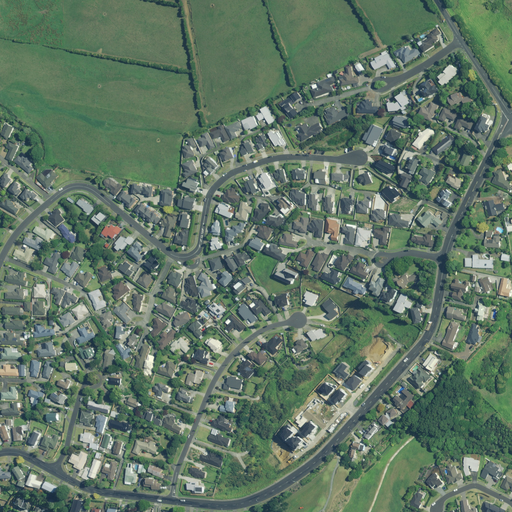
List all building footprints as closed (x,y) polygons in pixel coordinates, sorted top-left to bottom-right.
[(435,34),(433,32),(428,35),(430,38),(423,42),(424,44),(421,46),(425,52),(434,45),(433,43),(434,42),(435,43),(438,41),(437,41),(439,39),(438,38),(439,37),(438,36),(440,34),(437,29),(434,31),(435,34)] [(402,59),(402,58),(405,63),(414,58),(415,59),(419,57),(418,55),(420,53),(416,47),(411,50),(408,46),(405,49),(404,47),(403,47),(403,46),(400,48),(401,49),(395,52),(398,56),(400,55),(402,59)] [(376,58),(377,60),(372,62),(376,69),(387,63),(390,69),(396,66),(389,53),(384,55),(384,54),(376,58)] [(449,81),(453,77),(454,75),(454,76),(458,73),(457,72),(459,70),(457,67),(456,68),(452,65),(448,69),(446,71),(446,72),(444,74),(443,73),(439,77),(442,80),(440,81),(444,85),(446,83),(447,84),(449,82),(449,81)] [(342,85),(354,83),(354,87),(359,86),(359,83),(360,83),(359,77),(354,77),(352,66),(347,66),(348,73),(345,74),(344,75),(341,75),(342,85)] [(331,86),(331,85),(336,82),(336,81),(336,80),(335,78),(334,76),(317,83),(318,87),(313,90),(316,98),(334,91),(332,86),(331,86)] [(430,78),(430,77),(427,79),(428,81),(422,85),(425,89),(423,90),(424,91),(422,93),(424,96),(426,94),(427,96),(429,95),(430,97),(439,90),(431,78),(431,77),(430,78)] [(299,91),(281,104),(282,106),(283,106),(286,109),(287,108),(289,112),(287,114),(291,119),(298,114),(295,109),(296,109),(294,106),(293,107),(292,105),(303,97),(299,91)] [(462,92),(461,92),(460,91),(449,96),(453,105),(458,103),(458,104),(460,103),(460,102),(463,101),(465,104),(473,101),(471,95),(464,98),(462,92)] [(397,97),(400,101),(397,103),(395,102),(390,103),(390,111),(397,111),(398,112),(399,111),(398,110),(401,108),(403,111),(402,112),(404,114),(406,113),(404,110),(406,108),(405,106),(410,102),(403,93),(397,97)] [(363,103),(361,105),(361,108),(359,108),(359,112),(378,113),(378,106),(373,106),(373,101),(370,101),(370,99),(366,99),(366,101),(363,101),(363,103)] [(425,118),(430,120),(432,116),(433,116),(438,106),(431,103),(429,107),(426,109),(423,107),(419,114),(425,117),(425,118)] [(260,109),(262,112),(256,115),(259,121),(265,117),(269,124),(274,121),(266,106),(260,109)] [(327,110),(329,113),(327,114),(329,117),(327,118),(328,119),(327,120),(330,125),(349,114),(346,109),(339,112),(338,109),(337,110),(335,107),(331,109),(331,108),(327,110)] [(440,119),(445,121),(447,117),(454,120),(458,113),(445,107),(440,119)] [(488,115),(485,113),(477,129),(480,130),(480,131),(481,131),(481,132),(482,132),(483,132),(483,131),(484,131),(486,132),(487,130),(488,130),(491,125),(487,123),(491,117),(490,116),(490,115),(489,115),(488,115)] [(461,130),(463,126),(470,129),(474,120),(461,114),(455,127),(461,130)] [(253,115),(249,117),(248,116),(245,118),(245,119),(242,121),(246,130),(250,128),(251,129),(258,126),(253,115)] [(402,116),(401,118),(397,116),(395,120),(396,121),(395,123),(406,128),(406,127),(408,128),(412,121),(402,116)] [(239,121),(237,122),(237,121),(233,123),(233,124),(226,127),(231,139),(237,137),(235,132),(240,130),(239,129),(242,127),(239,121)] [(9,140),(15,127),(7,123),(1,134),(6,136),(5,138),(9,140)] [(312,126),(308,126),(307,123),(304,124),(305,125),(303,126),(299,128),(301,132),(297,134),(301,141),(314,134),(315,137),(323,132),(322,129),(322,128),(319,123),(312,126)] [(378,141),(383,129),(372,124),(368,133),(367,132),(364,139),(368,141),(368,142),(373,145),(376,140),(378,141)] [(221,138),(222,137),(224,142),(230,139),(223,125),(219,127),(219,129),(211,133),(214,139),(220,136),(221,138)] [(420,134),(420,136),(414,144),(414,145),(412,148),(416,151),(418,148),(420,149),(428,138),(435,133),(430,127),(423,132),(421,132),(420,134)] [(287,144),(283,138),(282,139),(281,137),(280,138),(278,133),(278,132),(279,131),(277,128),(269,132),(277,146),(280,144),(281,146),(283,144),(284,145),(287,144)] [(402,133),(396,131),(396,130),(392,128),(387,138),(392,141),(394,143),(399,140),(400,139),(401,139),(401,138),(402,138),(402,137),(402,136),(402,135),(402,134),(402,133)] [(203,134),(204,137),(199,139),(202,147),(207,144),(210,150),(215,147),(208,132),(203,134)] [(260,151),(266,148),(268,147),(264,136),(263,133),(258,135),(259,137),(255,139),(260,151)] [(436,143),(438,144),(433,149),(438,154),(455,140),(451,134),(440,143),(438,141),(436,143)] [(188,139),(190,145),(189,146),(189,145),(185,146),(186,149),(184,149),(186,158),(194,156),(192,147),(196,146),(194,138),(188,139)] [(20,146),(10,141),(7,147),(11,149),(7,158),(12,161),(20,146)] [(246,144),(248,148),(246,149),(244,146),(243,147),(244,148),(242,149),(243,151),(242,151),(244,156),(255,152),(251,142),(246,144)] [(225,151),(221,152),(225,162),(236,158),(231,146),(224,149),(225,151)] [(474,153),(467,150),(461,164),(468,167),(474,153)] [(19,155),(14,161),(29,174),(34,168),(30,165),(32,163),(29,161),(29,160),(30,160),(30,159),(29,159),(29,158),(28,158),(28,157),(27,157),(26,158),(23,156),(22,158),(19,155)] [(206,159),(208,160),(205,163),(206,164),(204,166),(208,171),(207,172),(210,175),(215,170),(213,168),(214,167),(216,169),(220,166),(211,157),(210,156),(206,159)] [(414,174),(421,159),(415,156),(415,157),(413,156),(412,158),(413,159),(411,162),(412,162),(410,168),(412,169),(410,172),(414,174)] [(183,164),(186,172),(184,173),(186,177),(198,172),(193,160),(183,164)] [(431,169),(430,170),(426,167),(421,173),(425,176),(422,180),(428,184),(436,173),(431,169)] [(278,181),(282,180),(283,183),(287,182),(285,169),(279,170),(280,173),(276,173),(278,181)] [(327,172),(323,171),(323,169),(320,169),(320,171),(316,171),(316,179),(320,179),(320,184),(327,184),(327,172)] [(510,183),(510,182),(507,180),(506,179),(509,178),(507,175),(505,175),(502,169),(495,172),(497,176),(496,177),(493,182),(509,190),(511,183),(510,183)] [(42,173),(37,177),(47,189),(52,184),(51,183),(58,176),(53,170),(45,177),(42,173)] [(293,171),(293,176),(293,180),(304,180),(304,172),(300,171),(300,170),(296,170),(296,171),(293,171)] [(2,185),(6,187),(12,179),(9,176),(10,175),(6,172),(0,180),(4,183),(2,185)] [(364,175),(362,175),(362,176),(359,177),(361,183),(364,182),(365,185),(373,182),(369,172),(364,174),(364,175)] [(271,185),(272,184),(268,177),(269,176),(267,173),(264,175),(263,175),(263,176),(262,177),(262,178),(259,180),(262,185),(263,184),(266,190),(272,186),(271,185)] [(448,182),(453,185),(452,185),(458,189),(461,185),(460,184),(463,180),(458,177),(457,179),(452,176),(448,182)] [(190,179),(189,183),(186,182),(185,186),(192,189),(192,190),(197,192),(200,184),(199,183),(199,181),(191,177),(190,179)] [(247,184),(250,192),(253,191),(254,194),(258,192),(258,191),(260,190),(259,188),(257,189),(255,184),(257,183),(255,178),(249,180),(250,181),(248,182),(248,183),(247,184)] [(116,196),(124,186),(120,183),(119,184),(113,179),(111,180),(110,179),(108,179),(106,180),(106,183),(107,184),(106,185),(109,188),(110,187),(113,189),(111,192),(116,196)] [(16,182),(10,189),(18,197),(23,191),(19,189),(21,187),(19,186),(20,185),(16,182)] [(144,186),(140,185),(140,184),(136,183),(134,193),(138,194),(139,192),(143,193),(144,186)] [(155,187),(151,186),(151,187),(147,187),(146,194),(149,194),(149,196),(154,197),(155,187)] [(235,192),(237,189),(233,187),(232,190),(229,189),(226,194),(223,199),(231,204),(232,202),(238,205),(241,197),(238,196),(238,195),(236,194),(237,193),(235,192)] [(28,189),(22,196),(27,201),(30,197),(33,200),(38,195),(32,190),(31,191),(28,189)] [(302,192),(300,192),(300,190),(296,190),(296,189),(292,189),(292,198),(294,198),(294,201),(297,201),(297,203),(301,203),(301,205),(306,205),(306,199),(306,193),(302,193),(302,192)] [(450,195),(452,193),(447,189),(445,191),(444,190),(441,193),(445,196),(443,199),(440,197),(438,199),(442,203),(443,202),(444,203),(448,207),(452,203),(447,199),(451,195),(450,195)] [(127,196),(129,193),(126,190),(119,198),(122,201),(124,200),(129,204),(128,205),(131,208),(138,201),(134,198),(132,200),(127,196)] [(173,206),(173,203),(174,204),(174,200),(172,200),(172,198),(175,198),(175,196),(170,196),(170,195),(174,195),(174,190),(167,190),(164,190),(164,194),(165,194),(165,201),(163,201),(163,205),(173,206)] [(318,194),(312,194),(312,195),(311,195),(310,200),(310,201),(309,203),(310,203),(310,208),(313,208),(312,210),(319,211),(319,205),(318,205),(319,196),(318,196),(318,194)] [(350,197),(350,195),(343,195),(343,200),(342,200),(342,208),(343,208),(345,208),(345,211),(350,211),(350,208),(350,197)] [(179,206),(194,209),(196,198),(187,196),(186,200),(181,199),(179,206)] [(94,209),(82,197),(78,202),(85,209),(84,210),(87,213),(89,215),(94,209)] [(282,210),(285,214),(291,209),(291,210),(294,207),(285,197),(283,199),(282,198),(280,201),(282,203),(280,205),(283,209),(282,210)] [(333,199),(333,197),(327,197),(326,202),(325,202),(325,210),(327,210),(328,210),(328,213),(333,213),(334,210),(334,199),(333,199)] [(3,201),(1,205),(16,214),(20,209),(15,206),(16,205),(14,204),(14,203),(8,199),(5,202),(3,201)] [(247,202),(245,202),(245,201),(242,200),(240,212),(238,212),(237,218),(239,218),(239,219),(246,221),(248,213),(251,213),(252,207),(247,206),(247,205),(246,204),(247,202)] [(368,201),(363,201),(363,204),(359,204),(358,212),(368,213),(368,208),(370,208),(371,202),(370,202),(370,200),(368,200),(368,201)] [(505,211),(505,209),(506,209),(505,203),(496,205),(495,200),(483,202),(484,207),(486,206),(487,210),(488,209),(490,216),(498,215),(497,211),(502,210),(502,212),(505,211)] [(263,202),(262,206),(261,209),(257,208),(255,217),(253,216),(252,221),(258,222),(271,212),(271,206),(270,206),(270,204),(263,202)] [(153,210),(150,207),(149,208),(147,206),(148,205),(144,203),(137,211),(140,213),(141,212),(144,214),(143,215),(146,218),(147,217),(150,219),(149,220),(152,223),(153,222),(156,224),(161,219),(158,216),(159,215),(155,212),(154,213),(152,211),(153,210)] [(233,213),(229,211),(230,208),(221,203),(219,208),(218,207),(216,212),(220,214),(221,213),(231,218),(233,213)] [(54,212),(49,217),(56,227),(65,219),(60,213),(62,212),(59,208),(54,212)] [(427,227),(431,223),(435,223),(439,227),(443,222),(438,216),(437,217),(431,211),(427,214),(428,215),(425,217),(423,216),(420,219),(421,221),(427,227)] [(97,214),(93,219),(101,225),(108,216),(102,212),(99,216),(97,214)] [(180,220),(184,221),(183,227),(189,228),(191,219),(189,219),(190,215),(185,214),(181,213),(180,220)] [(166,230),(165,235),(171,237),(177,217),(171,215),(171,216),(168,216),(167,219),(164,218),(163,220),(162,220),(160,226),(165,227),(166,226),(167,227),(166,230)] [(279,227),(282,224),(284,226),(287,224),(285,221),(287,220),(283,215),(282,216),(280,215),(278,217),(270,215),(268,224),(276,227),(279,227)] [(300,230),(302,231),(302,232),(308,233),(310,218),(303,217),(303,222),(296,221),(295,229),(300,230)] [(332,233),(334,233),(332,240),(338,241),(338,238),(339,238),(340,235),(339,235),(339,231),(340,231),(341,229),(340,229),(341,224),(338,224),(339,220),(329,218),(326,232),(331,233),(332,233)] [(326,220),(320,219),(319,220),(315,220),(315,222),(313,222),(313,225),(310,225),(309,230),(313,231),(313,232),(316,232),(317,232),(316,237),(323,238),(326,220)] [(221,228),(221,226),(220,226),(220,220),(216,220),(216,222),(215,222),(215,225),(214,225),(214,233),(221,233),(222,233),(222,228),(221,228)] [(241,222),(240,225),(234,226),(234,229),(226,230),(227,236),(228,242),(234,241),(233,239),(234,239),(234,236),(237,235),(237,233),(243,232),(243,229),(245,224),(241,222)] [(77,239),(64,224),(60,228),(63,231),(62,232),(72,244),(77,239)] [(111,227),(108,225),(102,233),(107,237),(108,234),(114,238),(117,234),(118,235),(122,229),(117,226),(114,224),(111,227)] [(38,225),(34,231),(48,241),(51,237),(53,238),(55,234),(54,233),(55,232),(49,227),(46,231),(38,225)] [(355,245),(357,226),(345,225),(345,227),(344,226),(343,233),(347,233),(347,234),(348,234),(348,237),(346,237),(346,244),(355,245)] [(273,229),(269,227),(268,228),(265,226),(264,227),(261,226),(259,230),(261,231),(258,235),(267,240),(273,229)] [(375,234),(377,234),(376,237),(379,238),(379,239),(382,239),(381,244),(388,245),(388,236),(390,236),(391,228),(385,227),(385,231),(376,230),(375,234)] [(363,246),(364,241),(366,241),(366,240),(369,241),(369,237),(371,238),(372,234),(371,234),(371,231),(364,230),(365,228),(359,228),(357,245),(363,246)] [(175,243),(180,244),(182,245),(182,244),(188,245),(190,230),(185,229),(185,232),(182,231),(181,236),(176,235),(175,243)] [(487,239),(486,239),(486,247),(501,248),(501,236),(495,236),(495,239),(491,239),(491,237),(492,237),(493,234),(494,234),(494,231),(487,231),(487,239)] [(298,242),(292,241),(294,235),(285,233),(284,239),(282,238),(280,244),(297,248),(298,242)] [(422,245),(422,244),(424,244),(424,245),(428,245),(428,246),(434,247),(434,240),(432,240),(433,235),(427,234),(427,237),(425,237),(417,236),(417,237),(414,237),(414,241),(416,241),(416,243),(418,243),(418,244),(422,245)] [(125,238),(121,235),(114,243),(114,246),(120,251),(122,248),(124,250),(129,243),(131,245),(135,240),(130,236),(128,238),(126,237),(125,238)] [(27,236),(24,242),(40,250),(45,240),(37,237),(36,240),(27,236)] [(221,241),(219,242),(218,237),(212,239),(214,245),(215,245),(215,246),(213,247),(214,250),(219,249),(220,249),(224,248),(221,241)] [(254,241),(251,245),(261,251),(265,244),(261,242),(262,240),(257,237),(256,239),(254,241)] [(145,251),(142,251),(144,249),(143,248),(144,247),(138,242),(134,245),(136,247),(136,248),(133,246),(129,251),(140,261),(144,257),(143,256),(145,256),(145,251)] [(288,255),(283,253),(284,251),(280,249),(280,247),(275,245),(275,246),(272,245),(271,248),(269,247),(266,252),(269,253),(268,253),(284,261),(288,255)] [(82,261),(87,249),(78,246),(76,251),(74,251),(71,257),(82,261)] [(19,257),(18,259),(28,263),(33,252),(33,251),(32,250),(32,249),(31,249),(30,249),(30,248),(29,248),(28,248),(28,249),(27,249),(26,249),(26,250),(25,252),(17,249),(14,255),(19,257)] [(298,260),(303,262),(302,265),(308,268),(315,252),(309,250),(307,254),(302,252),(298,260)] [(57,266),(62,255),(56,252),(53,258),(48,256),(45,263),(51,266),(49,271),(56,274),(59,267),(57,266)] [(236,255),(237,256),(236,257),(242,267),(247,264),(246,261),(253,258),(251,254),(248,255),(247,252),(243,254),(242,254),(241,253),(236,255)] [(314,265),(317,266),(315,269),(321,272),(326,261),(327,261),(330,255),(324,252),(323,254),(320,252),(314,265)] [(147,264),(154,270),(161,265),(163,262),(155,254),(153,256),(150,259),(150,260),(147,264)] [(345,271),(350,262),(352,262),(355,257),(350,254),(348,257),(344,255),(342,257),(341,256),(336,264),(339,265),(338,267),(345,271)] [(474,255),(474,261),(473,261),(473,258),(466,258),(466,267),(473,267),(473,264),(474,264),(474,267),(494,268),(494,257),(491,257),(491,260),(479,259),(480,255),(474,255)] [(227,258),(228,259),(228,260),(230,264),(233,269),(235,272),(241,269),(233,256),(232,257),(231,256),(227,258)] [(223,268),(220,257),(210,260),(213,271),(223,268)] [(72,277),(80,265),(75,261),(72,266),(67,262),(62,269),(67,273),(67,274),(72,277)] [(122,263),(117,269),(129,277),(133,271),(129,268),(131,265),(126,261),(124,265),(122,263)] [(370,274),(365,271),(367,268),(365,268),(367,265),(360,262),(357,267),(355,266),(352,272),(365,279),(364,280),(366,281),(367,280),(370,274)] [(101,271),(98,272),(102,282),(113,278),(111,272),(109,272),(107,265),(100,268),(101,271)] [(276,272),(274,277),(290,284),(293,278),(295,279),(297,274),(285,269),(283,274),(276,272)] [(337,285),(339,281),(340,282),(342,278),(339,277),(341,272),(334,269),(332,274),(330,273),(329,274),(326,272),(323,278),(337,285)] [(226,286),(234,277),(226,270),(222,275),(224,276),(220,281),(226,286)] [(85,287),(93,274),(88,271),(85,276),(80,272),(75,279),(81,282),(80,284),(85,287)] [(179,272),(178,274),(173,271),(169,278),(171,279),(169,283),(178,287),(182,279),(181,279),(183,274),(179,272)] [(8,275),(7,281),(27,285),(27,281),(24,280),(26,273),(21,272),(21,274),(18,274),(18,276),(14,275),(13,276),(8,275)] [(138,281),(147,288),(154,277),(146,272),(143,277),(141,276),(138,281)] [(210,290),(211,290),(211,291),(213,290),(213,289),(214,289),(213,288),(216,288),(215,283),(211,284),(209,277),(207,276),(208,275),(202,272),(199,278),(204,281),(201,285),(198,286),(200,292),(201,292),(203,298),(211,295),(210,290)] [(403,277),(401,278),(401,279),(400,279),(399,277),(394,279),(396,283),(400,281),(400,282),(402,286),(403,286),(404,289),(408,287),(408,286),(409,285),(408,283),(419,278),(417,274),(409,278),(408,274),(403,277)] [(194,295),(194,297),(199,296),(193,276),(187,278),(188,282),(186,283),(187,284),(186,285),(188,291),(189,291),(190,294),(191,294),(192,296),(194,295)] [(249,276),(245,280),(243,278),(241,280),(239,278),(236,281),(238,284),(236,286),(238,288),(235,290),(239,294),(249,285),(248,284),(253,281),(249,276)] [(486,293),(488,292),(488,293),(490,293),(489,292),(492,291),(489,285),(492,283),(489,276),(484,279),(483,278),(481,279),(481,280),(480,280),(486,293)] [(359,294),(360,293),(364,295),(367,289),(362,286),(363,285),(353,281),(354,279),(349,277),(345,286),(349,288),(349,287),(355,291),(354,292),(359,294)] [(370,289),(375,291),(374,294),(379,297),(386,280),(380,277),(377,283),(373,281),(370,288),(371,289),(370,289)] [(504,299),(505,295),(511,296),(511,289),(508,288),(509,284),(508,284),(509,279),(503,277),(499,294),(500,294),(499,298),(504,299)] [(454,288),(456,289),(456,292),(455,292),(451,292),(451,297),(454,298),(454,299),(463,300),(465,290),(469,291),(471,282),(466,282),(466,284),(460,283),(460,280),(460,279),(457,279),(456,280),(455,280),(454,288)] [(113,295),(117,300),(131,290),(128,285),(126,286),(122,281),(113,287),(115,290),(114,291),(115,293),(113,295)] [(37,287),(35,287),(34,297),(46,298),(46,291),(45,291),(45,284),(38,284),(37,287)] [(169,286),(168,288),(166,291),(166,290),(162,296),(176,304),(178,298),(174,296),(177,290),(169,286)] [(60,305),(66,291),(58,288),(54,287),(52,293),(56,294),(54,299),(57,300),(56,303),(60,305)] [(6,292),(6,298),(24,299),(24,289),(17,288),(17,291),(13,291),(13,292),(6,292)] [(100,289),(90,293),(92,299),(93,299),(94,303),(93,303),(96,310),(107,307),(104,299),(100,300),(99,297),(102,295),(100,289)] [(394,289),(392,294),(389,293),(384,291),(383,294),(382,294),(380,299),(384,301),(385,299),(389,301),(387,304),(392,306),(399,291),(394,289)] [(75,295),(67,291),(61,306),(65,308),(67,304),(70,305),(70,303),(74,305),(74,303),(76,304),(78,297),(75,296),(75,295)] [(308,300),(307,303),(314,306),(318,295),(307,291),(305,296),(306,296),(305,299),(308,300)] [(142,300),(143,300),(144,296),(142,295),(135,293),(134,297),(133,297),(132,302),(134,303),(134,305),(135,305),(134,310),(141,311),(143,302),(142,302),(142,300)] [(289,305),(287,296),(289,295),(288,293),(276,296),(278,304),(280,304),(281,307),(289,305)] [(412,302),(407,300),(409,296),(403,293),(398,302),(399,302),(396,310),(403,314),(406,307),(410,308),(412,302)] [(193,312),(194,312),(196,313),(198,309),(197,309),(198,306),(196,305),(198,301),(192,298),(190,302),(188,301),(187,303),(184,301),(181,306),(193,312)] [(321,304),(329,313),(326,315),(330,320),(337,314),(333,310),(336,307),(328,298),(321,304)] [(267,307),(260,299),(258,301),(256,299),(253,302),(255,305),(251,308),(257,315),(262,311),(267,316),(271,312),(267,307)] [(489,308),(486,307),(487,301),(479,300),(478,308),(477,308),(476,312),(478,313),(477,315),(479,315),(478,320),(484,321),(486,313),(488,313),(488,312),(489,312),(489,308)] [(37,304),(34,304),(34,314),(45,314),(45,308),(44,308),(44,301),(37,301),(37,304)] [(81,305),(73,310),(79,319),(84,316),(84,315),(89,312),(83,301),(80,303),(81,305)] [(176,309),(172,307),(173,306),(167,303),(166,304),(163,302),(162,305),(161,304),(161,305),(160,304),(157,310),(171,318),(176,309)] [(218,304),(216,302),(211,307),(213,309),(210,312),(215,316),(218,313),(220,315),(225,309),(219,303),(218,304)] [(118,305),(113,311),(126,324),(131,320),(126,314),(131,309),(125,303),(120,307),(118,305)] [(247,320),(249,318),(253,323),(258,319),(244,303),(240,306),(241,307),(239,309),(241,311),(240,312),(247,320)] [(454,320),(454,318),(467,321),(468,316),(463,315),(464,313),(466,313),(467,310),(451,307),(450,306),(449,310),(450,310),(448,318),(454,320)] [(22,307),(4,307),(4,314),(21,315),(21,312),(25,313),(25,309),(21,309),(22,307)] [(414,325),(420,323),(421,322),(418,308),(411,309),(414,325)] [(110,310),(100,316),(106,328),(113,325),(110,320),(115,317),(110,310)] [(188,311),(175,317),(176,319),(175,320),(176,321),(175,321),(177,327),(192,321),(188,311)] [(63,319),(60,320),(64,327),(70,324),(70,325),(76,321),(70,312),(62,317),(63,319)] [(229,318),(229,319),(226,322),(229,324),(228,324),(229,325),(226,328),(227,329),(226,330),(228,332),(229,331),(230,332),(235,327),(236,329),(237,328),(241,332),(245,327),(232,314),(229,318)] [(167,325),(164,322),(163,323),(158,318),(157,317),(155,318),(155,321),(154,320),(151,323),(153,325),(153,326),(155,328),(150,333),(154,337),(167,325)] [(7,322),(6,329),(26,329),(26,324),(23,324),(23,321),(13,320),(13,322),(7,322)] [(191,327),(195,331),(195,330),(196,331),(195,332),(196,333),(195,334),(199,338),(204,333),(201,331),(202,329),(201,328),(204,325),(198,320),(191,327)] [(455,349),(456,347),(457,347),(459,343),(457,342),(458,341),(455,341),(461,325),(453,322),(446,339),(444,345),(455,349)] [(480,329),(477,328),(478,325),(474,323),(466,342),(472,344),(473,343),(477,345),(479,342),(482,343),(483,339),(480,338),(480,329)] [(34,332),(35,338),(55,335),(54,329),(49,330),(49,329),(45,329),(45,326),(42,326),(41,324),(36,324),(37,332),(34,332)] [(78,339),(80,344),(96,336),(94,332),(90,334),(86,326),(80,329),(83,336),(78,339)] [(315,329),(314,330),(314,329),(308,332),(313,341),(318,339),(322,337),(322,338),(325,336),(321,328),(316,331),(315,329)] [(173,329),(168,334),(165,331),(161,335),(163,338),(159,342),(161,344),(159,346),(162,350),(178,333),(173,329)] [(1,337),(1,344),(24,345),(25,338),(21,338),(21,337),(15,337),(15,333),(6,333),(6,337),(1,337)] [(130,340),(131,340),(128,344),(131,346),(130,347),(133,349),(137,343),(139,341),(137,339),(139,337),(135,333),(130,340)] [(186,338),(184,340),(181,337),(178,340),(177,340),(171,345),(173,347),(171,349),(174,353),(180,347),(186,353),(191,348),(190,346),(189,347),(187,345),(190,342),(186,338)] [(215,338),(214,339),(212,337),(210,340),(209,339),(206,342),(210,345),(213,347),(211,349),(215,352),(218,349),(219,350),(222,346),(221,345),(223,343),(218,340),(215,338)] [(274,337),(269,343),(267,341),(263,346),(267,350),(268,349),(273,354),(278,350),(276,348),(283,340),(280,337),(277,340),(274,337)] [(293,353),(298,353),(305,350),(304,348),(308,346),(304,338),(299,341),(299,342),(297,343),(299,345),(295,347),(295,348),(293,349),(293,353)] [(53,351),(53,342),(47,342),(47,348),(39,349),(39,356),(55,356),(55,351),(53,351)] [(120,343),(115,346),(124,360),(130,356),(129,355),(131,354),(127,347),(124,349),(120,343)] [(134,365),(137,365),(136,368),(141,369),(149,347),(143,345),(139,355),(138,355),(137,355),(136,355),(136,356),(135,356),(135,357),(135,358),(135,359),(136,359),(136,360),(134,365)] [(80,348),(82,352),(85,359),(90,357),(90,358),(97,356),(93,347),(86,350),(84,347),(80,348)] [(2,353),(2,359),(21,359),(21,355),(20,355),(21,352),(18,352),(18,348),(6,348),(5,353),(2,353)] [(209,353),(210,352),(201,348),(199,352),(199,351),(196,358),(202,360),(201,361),(202,361),(202,362),(208,364),(212,353),(209,353)] [(254,352),(253,351),(249,356),(254,360),(255,359),(261,365),(268,358),(261,352),(259,354),(255,351),(254,352)] [(112,370),(116,355),(107,352),(105,359),(106,359),(104,367),(112,370)] [(442,360),(432,353),(424,364),(434,371),(442,360)] [(141,374),(146,375),(147,375),(147,376),(149,377),(154,361),(153,361),(154,357),(148,354),(141,374)] [(49,379),(55,361),(50,359),(49,361),(48,361),(43,373),(44,373),(43,377),(49,379)] [(242,367),(241,368),(240,368),(239,370),(241,372),(248,379),(255,370),(253,368),(252,369),(249,366),(252,363),(248,359),(244,364),(243,363),(241,366),(242,367)] [(41,361),(33,360),(31,371),(32,371),(32,376),(38,377),(38,373),(40,373),(41,361)] [(368,363),(365,360),(359,368),(361,370),(359,372),(364,376),(371,368),(367,365),(368,363)] [(67,367),(67,370),(78,370),(78,363),(67,363),(67,362),(65,362),(64,361),(61,361),(62,367),(67,367)] [(176,365),(167,362),(166,366),(163,365),(163,367),(159,365),(157,373),(171,377),(173,371),(174,371),(176,365)] [(347,367),(342,363),(336,371),(345,379),(348,375),(344,371),(347,367)] [(0,369),(0,375),(20,376),(20,369),(11,369),(11,365),(4,365),(4,369),(0,369)] [(422,367),(418,371),(419,372),(416,375),(415,374),(412,377),(419,383),(417,384),(421,388),(425,384),(424,382),(426,380),(427,382),(432,376),(422,367)] [(197,375),(189,372),(186,383),(192,386),(193,382),(200,384),(204,372),(199,370),(197,375)] [(361,381),(354,375),(346,384),(353,391),(361,381)] [(229,377),(228,383),(225,383),(224,389),(230,390),(230,388),(228,387),(229,385),(230,385),(229,386),(241,389),(243,380),(237,379),(237,377),(232,376),(231,377),(229,377)] [(74,382),(72,381),(69,379),(67,382),(62,379),(59,384),(68,389),(70,384),(72,385),(74,382)] [(160,383),(159,386),(155,385),(153,391),(157,392),(156,395),(161,397),(163,391),(168,392),(169,388),(166,387),(167,385),(160,383)] [(324,383),(318,390),(322,393),(323,392),(327,395),(333,389),(330,386),(329,387),(324,383)] [(8,393),(2,392),(1,400),(4,400),(4,398),(16,399),(17,387),(12,386),(11,392),(8,392),(8,393)] [(194,398),(186,395),(188,390),(181,387),(179,392),(177,397),(178,397),(178,399),(183,401),(184,400),(192,403),(194,398)] [(401,398),(400,396),(399,396),(395,400),(398,402),(397,404),(403,409),(401,411),(406,415),(416,404),(412,400),(415,396),(406,388),(404,392),(409,397),(408,398),(404,394),(401,398)] [(38,392),(31,389),(29,396),(31,397),(30,400),(32,401),(31,403),(33,403),(32,406),(37,408),(44,393),(39,391),(38,392)] [(345,394),(338,389),(332,395),(334,396),(331,400),(336,405),(339,401),(340,401),(342,399),(341,398),(345,394)] [(65,401),(68,397),(63,393),(61,396),(56,392),(52,397),(57,402),(58,401),(62,404),(63,403),(64,404),(66,402),(65,401)] [(139,400),(130,397),(127,404),(136,407),(139,400)] [(236,402),(233,401),(234,398),(230,397),(229,401),(228,401),(228,404),(226,404),(226,406),(221,405),(220,411),(227,412),(235,413),(236,402)] [(111,406),(91,401),(89,408),(109,414),(111,406)] [(3,409),(4,415),(20,415),(20,411),(18,411),(18,407),(21,407),(21,402),(13,403),(13,408),(9,408),(9,409),(3,409)] [(398,412),(395,407),(388,412),(387,413),(388,414),(387,415),(385,414),(380,420),(385,425),(386,424),(391,429),(404,416),(399,412),(398,412)] [(157,415),(156,414),(157,412),(147,408),(145,412),(146,413),(145,415),(143,414),(141,418),(145,420),(146,419),(151,421),(151,422),(152,423),(153,420),(155,421),(154,424),(159,426),(162,420),(156,418),(157,415)] [(93,413),(83,411),(81,421),(87,423),(86,425),(92,426),(95,415),(93,414),(93,413)] [(58,413),(48,413),(48,422),(52,422),(52,421),(58,420),(58,413)] [(103,433),(108,417),(99,414),(97,421),(98,421),(97,426),(99,427),(98,431),(103,433)] [(183,428),(178,426),(179,425),(175,424),(176,422),(176,421),(177,418),(173,415),(172,418),(169,416),(169,418),(167,417),(162,425),(180,434),(183,428)] [(217,421),(214,420),(211,425),(217,428),(218,427),(221,428),(221,429),(225,431),(225,430),(228,431),(227,432),(230,433),(232,428),(229,427),(230,425),(227,424),(229,420),(225,418),(225,416),(221,415),(219,419),(218,418),(217,421)] [(111,419),(109,425),(127,432),(128,430),(131,431),(133,426),(130,425),(130,424),(123,421),(122,423),(111,419)] [(315,427),(308,421),(302,428),(304,429),(300,433),(306,437),(309,433),(310,434),(312,432),(311,431),(315,427)] [(373,435),(376,433),(381,428),(375,422),(367,430),(368,431),(365,435),(370,439),(372,436),(373,437),(374,436),(373,435)] [(11,438),(7,425),(3,426),(3,424),(0,424),(0,430),(0,431),(2,431),(3,433),(2,434),(3,437),(4,437),(5,440),(11,438)] [(290,428),(286,424),(277,435),(285,442),(293,432),(289,429),(290,428)] [(24,427),(15,427),(16,441),(23,441),(22,435),(24,435),(24,427)] [(42,434),(36,431),(33,437),(30,436),(28,441),(37,445),(42,434)] [(85,434),(82,433),(81,441),(84,441),(84,442),(91,443),(90,448),(98,450),(99,441),(94,441),(95,435),(92,435),(92,433),(85,432),(85,434)] [(53,437),(47,434),(40,448),(48,451),(50,446),(56,449),(62,437),(54,434),(53,437)] [(108,448),(110,444),(112,444),(113,441),(111,441),(112,436),(107,434),(102,446),(108,448)] [(215,436),(210,434),(208,440),(223,446),(223,444),(227,446),(230,439),(222,436),(223,436),(217,434),(217,435),(216,435),(215,436)] [(292,436),(286,443),(294,450),(298,445),(297,444),(301,440),(296,436),(295,438),(292,436)] [(154,446),(155,445),(155,442),(151,441),(149,443),(137,439),(135,446),(132,452),(138,455),(142,448),(147,450),(147,451),(150,452),(156,455),(159,449),(157,448),(154,446)] [(115,450),(114,453),(120,454),(124,442),(118,441),(116,446),(115,446),(114,450),(115,450)] [(357,458),(358,449),(366,450),(366,445),(363,445),(363,444),(354,442),(351,457),(357,458)] [(79,454),(75,452),(70,461),(76,464),(74,467),(81,470),(90,455),(81,450),(79,454)] [(219,460),(220,458),(216,457),(217,454),(210,451),(209,454),(208,455),(206,455),(206,456),(202,454),(199,459),(220,467),(222,461),(219,460)] [(471,468),(472,468),(472,471),(478,471),(479,460),(473,460),(474,458),(464,457),(463,462),(464,462),(464,466),(464,470),(466,476),(471,474),(469,469),(469,465),(471,466),(471,468)] [(103,462),(95,458),(93,464),(94,464),(89,476),(95,479),(103,462)] [(107,466),(105,466),(103,472),(109,475),(108,479),(113,480),(119,463),(113,461),(112,465),(108,463),(107,466)] [(134,471),(132,471),(133,468),(131,468),(132,463),(129,463),(129,467),(128,467),(126,484),(132,484),(132,482),(137,483),(138,474),(134,473),(134,471)] [(147,466),(140,464),(138,473),(145,474),(147,466)] [(152,465),(149,471),(154,473),(154,474),(163,478),(165,474),(162,472),(163,470),(161,468),(161,467),(153,464),(153,465),(152,465)] [(458,474),(455,465),(451,466),(450,464),(446,466),(447,468),(446,468),(448,475),(446,476),(449,484),(452,482),(452,483),(464,479),(461,473),(458,474)] [(19,466),(14,469),(20,480),(26,477),(19,466)] [(3,468),(0,467),(0,479),(12,478),(11,471),(3,472),(3,468)] [(201,471),(202,469),(195,467),(195,468),(192,467),(190,473),(193,474),(193,475),(195,476),(195,477),(201,478),(201,477),(205,478),(207,472),(201,471)] [(37,475),(32,473),(28,485),(41,489),(43,482),(36,480),(37,475)] [(433,488),(434,487),(435,487),(438,484),(440,487),(444,484),(438,477),(439,476),(436,473),(429,479),(429,480),(427,481),(431,485),(433,488)] [(511,487),(511,490),(511,478),(507,476),(501,487),(508,490),(510,486),(511,486),(511,487)] [(153,489),(161,490),(162,483),(159,483),(159,479),(156,479),(156,478),(152,478),(152,479),(146,479),(146,486),(153,487),(153,489)] [(59,493),(61,488),(47,481),(44,488),(55,493),(56,491),(59,493)] [(204,493),(205,487),(203,486),(203,484),(202,484),(202,486),(198,485),(198,482),(193,482),(193,484),(187,483),(187,489),(189,489),(189,490),(194,490),(194,491),(197,491),(197,492),(204,493)] [(410,504),(420,509),(423,503),(421,502),(424,495),(418,492),(416,495),(415,494),(410,504)] [(29,504),(16,498),(13,504),(27,511),(29,504)] [(473,510),(471,510),(470,505),(469,506),(468,500),(461,501),(463,508),(462,508),(462,511),(478,511),(478,508),(473,509),(473,510)] [(505,511),(507,510),(501,508),(491,503),(490,504),(485,501),(482,508),(485,510),(483,511),(505,511)] [(86,505),(76,503),(73,511),(83,511),(84,511),(85,511),(86,505)]
